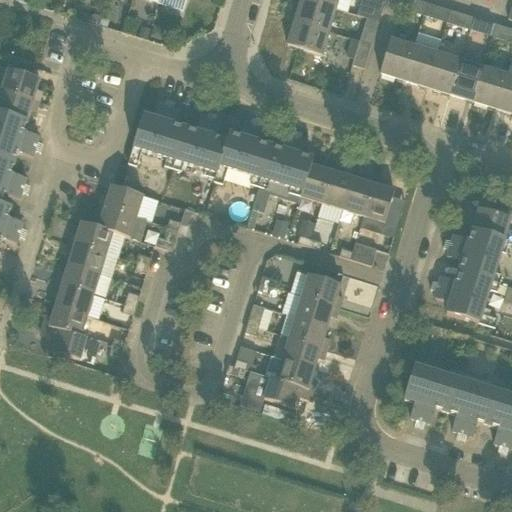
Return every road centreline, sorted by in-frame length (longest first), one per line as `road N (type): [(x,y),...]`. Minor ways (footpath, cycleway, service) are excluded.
road 1 (residential): [(511,488),(380,450),(363,423),(360,401),(443,158)]
road 2 (residential): [(225,71),(248,90),(362,123),(443,158)]
road 3 (residential): [(141,59),(77,41),(48,125),(59,146),(87,154),(108,148)]
